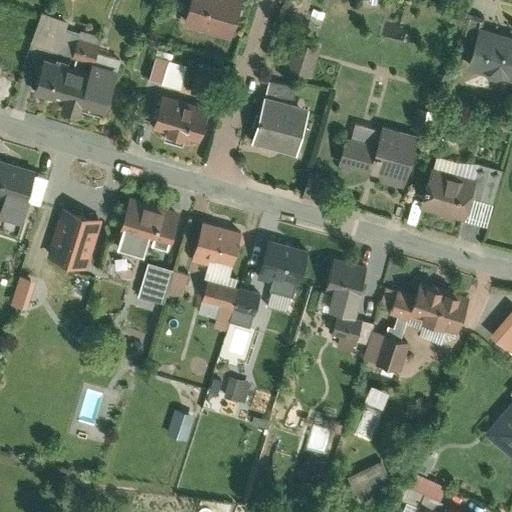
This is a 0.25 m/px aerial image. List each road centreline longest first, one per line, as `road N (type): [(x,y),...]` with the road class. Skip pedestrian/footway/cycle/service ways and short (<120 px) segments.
road 1 (residential): [(213,185),(511,266)]
road 2 (residential): [(0,120),(213,185)]
road 3 (residential): [(213,185),(264,0)]
